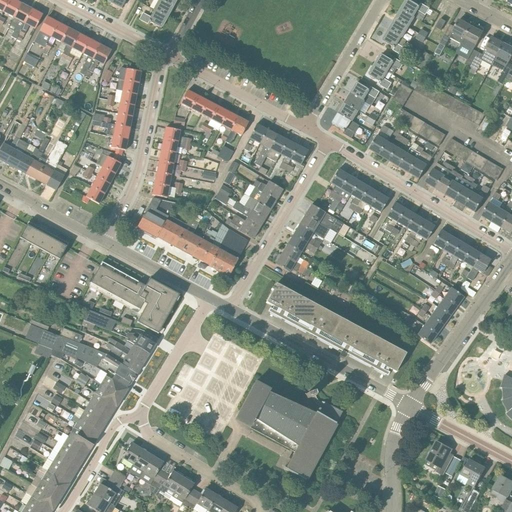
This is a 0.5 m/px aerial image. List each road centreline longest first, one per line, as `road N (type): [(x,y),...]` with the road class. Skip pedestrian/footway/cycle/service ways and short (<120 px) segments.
road 1 (residential): [(511,253),(332,145)]
road 2 (unclassified): [(103,242),(138,170),(168,55)]
road 3 (residential): [(411,405),(238,314)]
road 4 (residential): [(238,314),(332,145)]
road 5 (tertiary): [(411,405),(511,266)]
road 6 (residential): [(261,511),(120,422)]
road 7 (residential): [(306,129),(168,55)]
road 8 (residential): [(120,422),(202,294)]
road 9 (residential): [(306,129),(380,0)]
